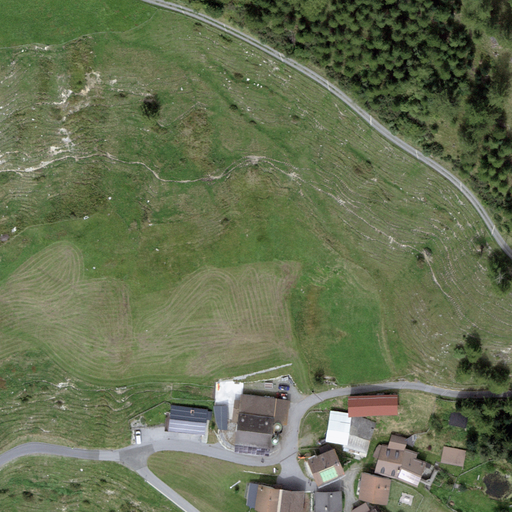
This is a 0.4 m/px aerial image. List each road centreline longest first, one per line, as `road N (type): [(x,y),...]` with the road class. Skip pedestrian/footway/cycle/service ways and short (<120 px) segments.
road 1 (track): [(162,0),(258,42),(453,174),(511,251)]
road 2 (track): [(511,393),(359,386),(299,408),(283,457),(240,461),(192,443),(161,443),(127,457)]
road 3 (tertiary): [(0,460),(35,447),(127,457),(197,511)]
